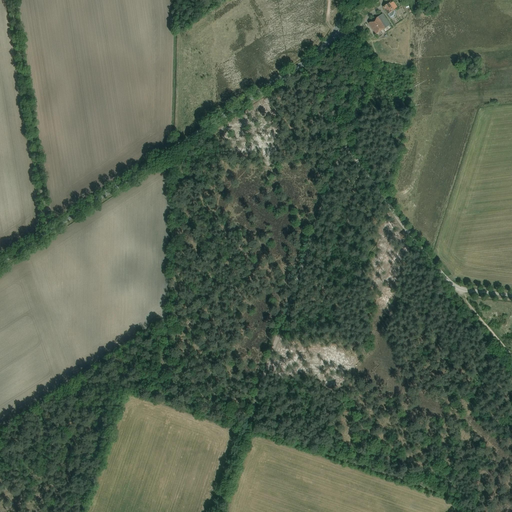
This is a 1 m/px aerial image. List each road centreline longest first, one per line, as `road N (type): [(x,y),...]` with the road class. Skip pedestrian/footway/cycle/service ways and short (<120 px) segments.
road 1 (unclassified): [(0,262),(310,57),(339,24)]
road 2 (unclassified): [(511,292),(447,278),(345,142),(365,72),(339,24)]
road 3 (track): [(246,430),(345,142)]
road 4 (track): [(10,0),(48,230)]
